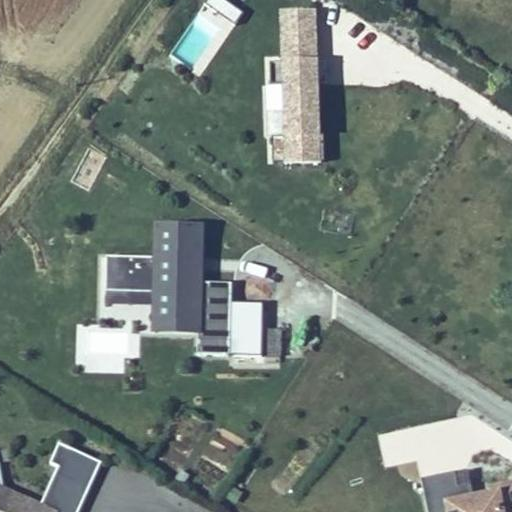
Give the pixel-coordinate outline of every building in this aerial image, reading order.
[(203,72),(241,10),(225,0),(203,0),(171,53),(203,72)] [(319,159),(314,14),(276,16),(281,161),(319,159)] [(192,351),(224,352),(226,280),(194,279),(195,223),(151,222),(150,254),(101,253),(100,292),(149,294),(149,301),(148,318),(193,319),(192,329),(192,351)] [(149,301),(149,294),(100,292),(100,299),(149,301)] [(192,329),(193,319),(148,318),(148,328),(192,329)] [(281,363),(282,328),(234,326),(233,362),(281,363)] [(192,482),(213,495),(241,447),(220,435),(192,482)] [(47,485),(57,465),(44,458),(34,478),(42,482),(47,485)] [(72,506),(86,479),(57,465),(47,485),(42,482),(39,490),(72,506)] [(473,491),(470,476),(458,478),(461,494),(473,491)] [(424,485),(429,511),(511,511),(511,491),(492,496),(493,503),(476,506),(473,491),(461,494),(458,478),(424,485)] [(6,511),(0,509),(0,511),(69,511),(72,506),(39,490),(28,511),(6,511)]
